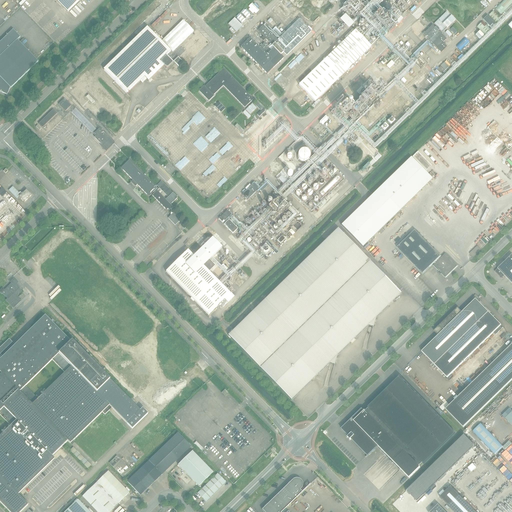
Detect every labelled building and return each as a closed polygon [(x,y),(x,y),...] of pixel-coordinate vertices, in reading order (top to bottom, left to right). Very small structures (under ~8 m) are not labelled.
[(56,0),(68,12),(80,0),(56,0)] [(78,3),(70,12),(75,18),(84,9),(78,3)] [(247,19),(250,15),(245,10),(241,13),(247,19)] [(354,23),(345,14),(340,19),(348,28),(354,23)] [(245,20),(240,15),(237,18),(242,23),(245,20)] [(236,32),(242,26),(234,18),(228,24),(236,32)] [(250,38),(240,47),(265,73),(267,75),(283,58),(280,55),(283,52),(286,55),(311,31),(299,19),(285,33),(284,31),(281,35),(276,30),(274,31),(265,23),(257,31),(263,36),(261,39),(263,41),(265,39),(272,46),(271,46),(269,48),(264,43),(259,48),(250,38)] [(172,51),(193,31),(183,20),(162,41),(172,51)] [(477,27),(485,36),(491,30),(483,22),(477,27)] [(178,66),(182,62),(177,57),(172,62),(166,55),(170,51),(147,27),(103,70),(127,94),(144,77),(148,81),(164,66),(166,69),(174,61),(178,66)] [(11,88),(38,61),(17,40),(20,37),(13,29),(0,41),(0,91),(7,95),(10,88),(11,88)] [(355,30),(299,86),(315,102),(371,47),(355,30)] [(474,33),(472,31),(463,40),(465,42),(474,33)] [(480,39),(476,35),(472,39),(476,44),(480,39)] [(213,95),(223,85),(244,108),(253,99),(223,68),(204,86),(198,91),(208,101),(214,96),(213,95)] [(65,111),(71,106),(64,99),(58,104),(65,111)] [(71,112),(92,133),(96,129),(75,108),(71,112)] [(42,128),(57,113),(53,109),(38,124),(42,128)] [(387,121),(390,125),(395,120),(391,116),(387,121)] [(96,135),(94,137),(101,145),(100,146),(106,151),(115,142),(105,133),(104,134),(99,128),(94,133),(96,135)] [(309,156),(310,154),(309,152),(308,150),(307,150),(306,149),(305,148),(304,148),(303,148),(301,148),(300,149),(299,150),(298,151),(298,152),(297,153),(297,154),(297,156),(298,158),(299,159),(300,159),(301,160),(302,160),(303,161),(304,161),(306,160),(307,160),(308,159),(308,158),(309,157),(309,156)] [(411,157),(379,188),(372,195),(341,225),(362,247),(400,210),(432,179),(411,157)] [(165,199),(159,193),(162,191),(167,196),(172,192),(161,181),(157,185),(158,187),(157,188),(129,160),(121,168),(132,180),(131,181),(136,186),(137,185),(149,197),(153,192),(154,193),(152,195),(168,212),(173,207),(170,204),(177,197),(172,192),(165,199)] [(293,171),(293,170),(293,169),(293,167),(292,166),(291,166),(290,164),(289,164),(287,164),(285,164),(284,165),(283,165),(282,166),(282,167),(281,168),(281,170),(281,172),(282,173),(283,174),(284,175),(286,175),(287,176),(288,176),(289,175),(291,174),(292,173),(292,172),(293,171)] [(251,186),(249,184),(245,189),(247,190),(242,195),(248,200),(259,189),(254,184),(251,186)] [(24,202),(31,195),(26,190),(22,194),(20,192),(17,195),(24,202)] [(172,213),(168,218),(175,225),(179,220),(172,213)] [(233,234),(237,229),(229,220),(224,225),(233,234)] [(400,293),(337,228),(228,335),(291,400),(329,363),(334,364),(337,355),(368,325),(373,326),(376,317),(400,293)] [(440,256),(415,230),(397,248),(422,274),(433,263),(434,264),(433,266),(445,278),(457,266),(445,254),(441,258),(439,257),(440,256)] [(203,266),(188,250),(166,271),(208,315),(220,303),(223,307),(234,296),(228,290),(227,290),(208,271),(211,268),(206,263),(203,266)] [(511,255),(500,266),(494,271),(500,277),(503,274),(511,283),(511,255)] [(18,288),(19,288),(15,284),(17,282),(13,279),(10,282),(11,283),(4,290),(2,288),(0,290),(0,292),(1,293),(2,293),(7,299),(6,300),(13,308),(21,300),(16,296),(21,291),(18,288)] [(447,378),(501,325),(475,299),(462,312),(457,308),(434,331),(438,335),(421,352),(434,365),(447,378)] [(70,342),(45,315),(2,357),(0,354),(0,353),(12,342),(9,339),(0,347),(0,502),(9,511),(20,511),(28,504),(18,494),(54,459),(52,456),(67,441),(70,443),(102,412),(105,414),(111,408),(132,429),(148,413),(142,408),(140,411),(116,386),(71,340),(70,342)] [(511,379),(511,344),(445,409),(463,428),(511,379)] [(179,350),(137,391),(158,413),(200,372),(179,350)] [(423,464),(455,433),(399,376),(368,407),(369,408),(365,411),(364,411),(362,409),(341,429),(348,436),(347,437),(350,440),(351,439),(367,456),(378,446),(409,478),(420,467),(419,467),(422,463),(423,464)] [(178,433),(149,461),(127,482),(140,495),(162,474),(159,472),(188,444),(178,433)] [(464,435),(406,491),(417,502),(475,446),(464,435)] [(192,451),(178,465),(199,486),(213,472),(192,451)] [(130,470),(117,456),(109,463),(123,477),(130,470)] [(108,471),(97,482),(118,503),(129,493),(108,471)] [(206,502),(226,482),(217,474),(197,493),(206,502)] [(300,490),(301,489),(302,488),(302,487),(302,486),(302,485),(302,484),(302,483),(302,482),(301,481),(301,480),(300,479),(299,479),(298,478),(297,478),(296,478),(295,478),(294,479),(293,479),(292,480),(262,509),(264,511),(281,511),(302,492),(300,490)] [(109,511),(118,503),(97,482),(82,496),(97,511),(109,511)] [(475,511),(450,486),(439,497),(453,511),(475,511)] [(64,511),(89,511),(78,500),(64,511)]
